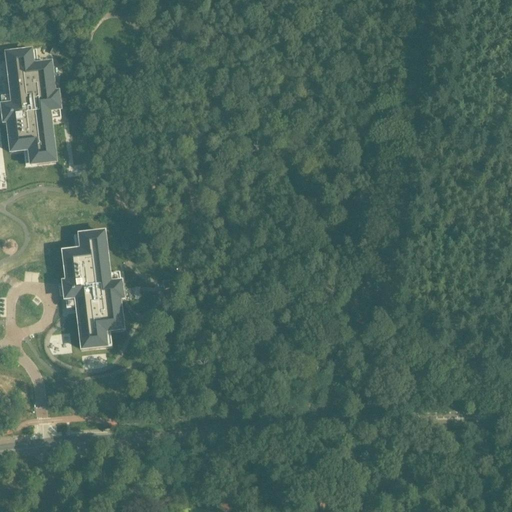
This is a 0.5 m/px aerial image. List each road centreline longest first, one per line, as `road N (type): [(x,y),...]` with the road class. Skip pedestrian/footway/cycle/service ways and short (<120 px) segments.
road 1 (primary): [(511,417),(174,436)]
road 2 (primary): [(174,436),(68,439),(45,447)]
road 3 (primary): [(45,447),(174,436)]
